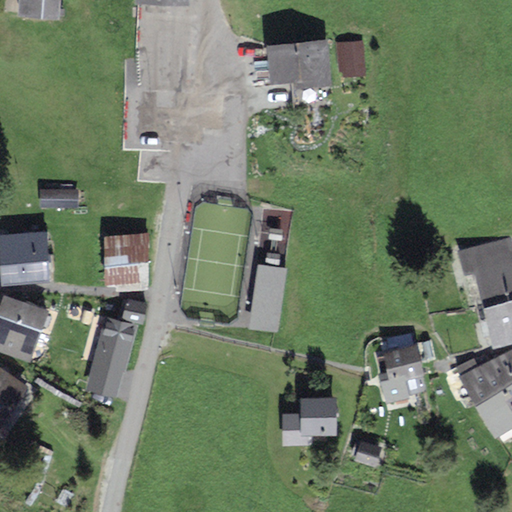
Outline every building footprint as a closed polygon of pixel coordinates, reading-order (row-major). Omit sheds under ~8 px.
[(56,17),(57,0),(23,0),(22,14),(56,17)] [(140,9),(138,86),(192,88),(195,11),(140,9)] [(324,42),(271,47),(274,82),(294,80),(297,108),(325,105),(323,85),(328,84),(324,42)] [(364,72),(361,42),(339,44),(342,74),(364,72)] [(77,190),(42,190),(42,206),(77,206),(77,190)] [(45,234),(2,236),(5,282),(47,279),(45,234)] [(145,258),(144,236),(106,238),(109,287),(147,285),(145,258)] [(474,270),(484,308),(511,300),(511,251),(509,239),(461,252),(467,272),(474,270)] [(279,325),(289,261),(258,256),(248,320),(279,325)] [(0,346),(28,357),(45,311),(5,297),(0,311),(0,346)] [(122,322),(107,318),(94,362),(124,369),(136,322),(141,323),(146,305),(128,300),(122,322)] [(511,300),(484,308),(494,343),(511,338),(511,300)] [(415,347),(387,355),(391,373),(381,376),(387,400),(405,396),(404,393),(425,388),(415,347)] [(511,349),(464,378),(496,433),(511,423),(511,349)] [(124,369),(94,362),(86,391),(116,398),(124,369)] [(0,419),(24,386),(0,369),(0,419)] [(334,398),(303,399),(303,414),(284,415),(285,444),(307,443),(307,434),(335,434),(334,398)]
